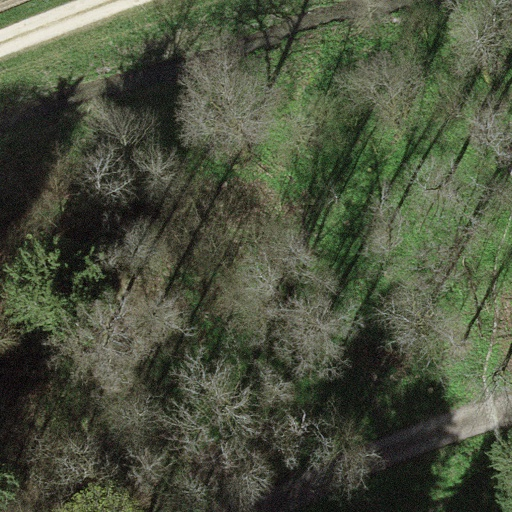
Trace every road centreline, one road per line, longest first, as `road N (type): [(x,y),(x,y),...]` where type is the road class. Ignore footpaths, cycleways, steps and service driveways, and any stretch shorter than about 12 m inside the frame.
road 1 (track): [(360,511),(511,462)]
road 2 (track): [(118,0),(0,52)]
